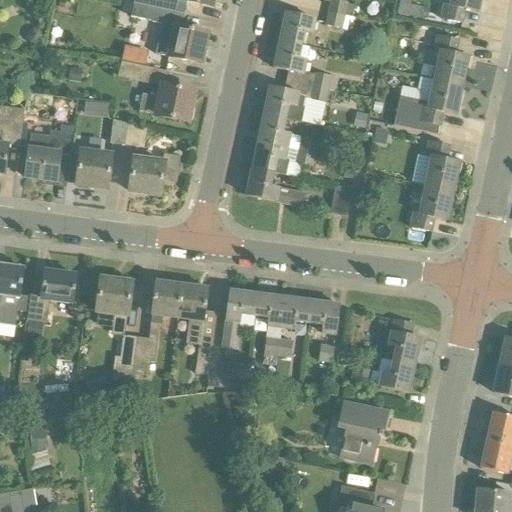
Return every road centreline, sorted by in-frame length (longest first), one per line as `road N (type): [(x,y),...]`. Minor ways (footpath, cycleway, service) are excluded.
road 1 (residential): [(475,284),(199,244)]
road 2 (residential): [(199,244),(252,0)]
road 3 (residential): [(436,511),(442,426),(475,284)]
road 4 (residential): [(199,244),(0,216)]
road 5 (residential): [(475,284),(511,113)]
